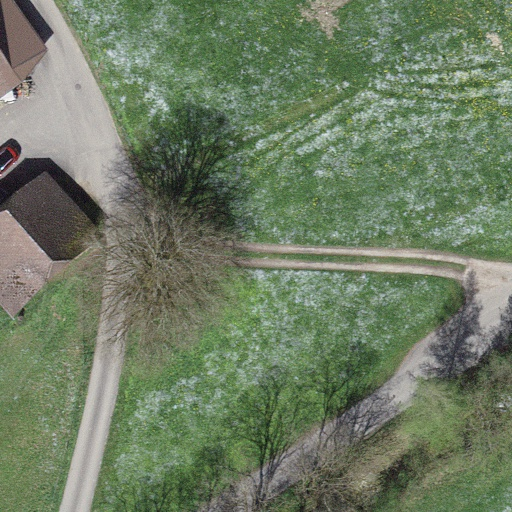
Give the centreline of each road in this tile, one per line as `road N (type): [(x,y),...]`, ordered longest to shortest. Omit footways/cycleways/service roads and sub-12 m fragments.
road 1 (track): [(79,511),(120,304),(118,213),(95,131),(29,0)]
road 2 (unknown): [(511,283),(362,263),(287,264),(189,238),(109,175)]
road 3 (track): [(237,511),(511,313)]
